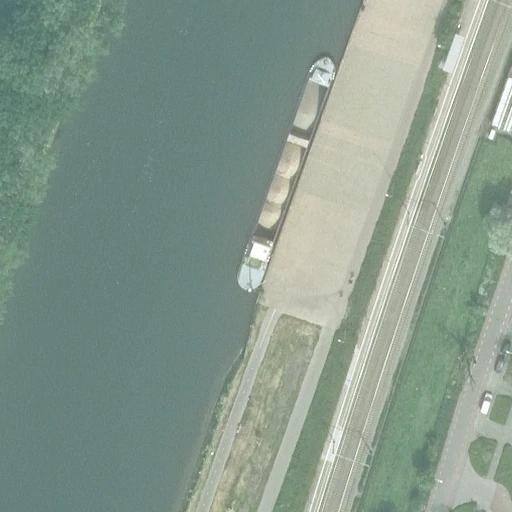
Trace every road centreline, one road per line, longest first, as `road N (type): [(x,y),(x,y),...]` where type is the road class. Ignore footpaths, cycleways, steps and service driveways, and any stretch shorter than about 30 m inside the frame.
road 1 (unclassified): [(264,511),(445,0)]
road 2 (tertiary): [(445,478),(511,280)]
